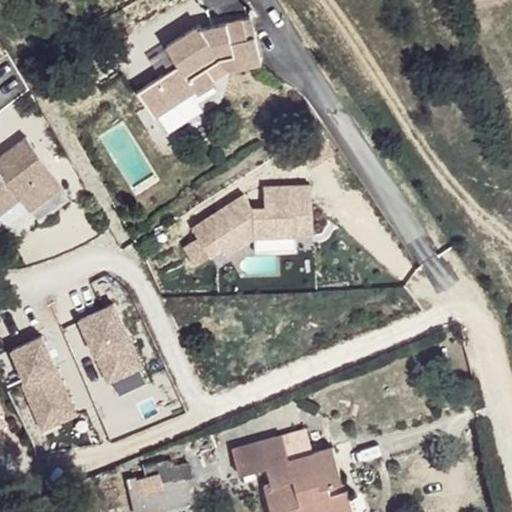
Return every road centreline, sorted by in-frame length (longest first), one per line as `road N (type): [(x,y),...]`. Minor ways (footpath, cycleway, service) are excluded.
road 1 (unknown): [(315,95),(241,154),(202,131),(148,47),(223,0)]
road 2 (unknown): [(0,274),(44,278),(125,263),(186,380),(225,402)]
road 3 (unknown): [(315,95),(426,267),(468,301)]
